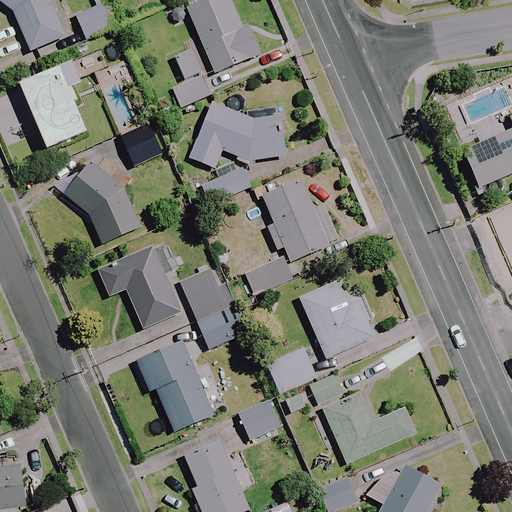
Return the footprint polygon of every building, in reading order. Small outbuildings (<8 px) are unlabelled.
[(44,0),(0,0),(0,8),(9,17),(25,55),(61,39),(44,0)] [(239,30),(226,0),(207,0),(183,11),(211,77),(257,57),(245,28),(239,30)] [(112,31),(102,6),(72,17),(82,42),(112,31)] [(174,60),(182,81),(196,76),(188,55),(174,60)] [(74,103),(72,99),(67,88),(77,84),(69,65),(17,87),(44,153),(85,136),(72,104),(74,103)] [(210,97),(203,79),(179,89),(186,107),(210,97)] [(251,123),(207,106),(186,161),(212,171),(219,153),(246,164),(281,159),(276,119),(251,123)] [(511,117),(511,118),(511,117),(511,131),(459,153),(474,190),(511,175),(511,117)] [(164,156),(156,139),(147,121),(90,148),(98,166),(122,155),(130,172),(164,156)] [(212,171),(215,181),(198,189),(207,208),(248,190),(235,162),(215,171),(212,171)] [(118,190),(88,165),(62,199),(84,216),(98,247),(135,231),(118,190)] [(305,257),(325,248),(297,183),(257,200),(269,227),(263,230),(273,253),(280,250),(283,258),(242,275),(251,298),(312,273),(305,257)] [(511,236),(511,205),(494,214),(506,239),(511,236)] [(139,332),(170,319),(174,329),(187,323),(175,293),(170,295),(151,250),(93,273),(105,301),(123,293),(139,332)] [(239,338),(211,269),(177,283),(205,352),(239,338)] [(334,308),(326,289),(297,301),(327,374),(376,354),(354,300),(334,308)] [(209,419),(178,343),(132,362),(145,394),(152,392),(170,435),(209,419)] [(314,381),(301,351),(265,367),(278,396),(314,381)] [(306,387),(307,390),(315,408),(339,397),(331,380),(314,387),(313,384),(306,387)] [(298,393),(281,402),(288,417),(306,409),(298,393)] [(369,424),(358,398),(320,414),(343,467),(413,437),(402,410),(369,424)] [(280,429),(269,404),(235,419),(246,443),(280,429)] [(244,511),(215,443),(181,458),(194,489),(188,492),(196,511),(244,511)] [(0,511),(23,511),(18,468),(0,470),(0,511)] [(364,497),(381,507),(378,511),(425,511),(438,490),(402,470),(395,481),(378,471),(364,497)] [(337,511),(353,506),(343,482),(319,492),(327,511),(337,511)]
